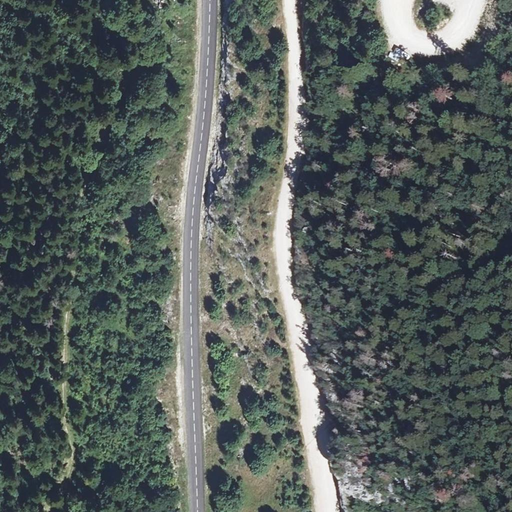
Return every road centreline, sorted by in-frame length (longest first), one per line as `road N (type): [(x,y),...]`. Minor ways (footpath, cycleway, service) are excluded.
road 1 (track): [(290,0),(296,136),(282,238),(323,511)]
road 2 (tertiary): [(197,511),(191,238),(210,0)]
road 3 (track): [(462,0),(449,30),(414,46),(393,23),(393,0)]
